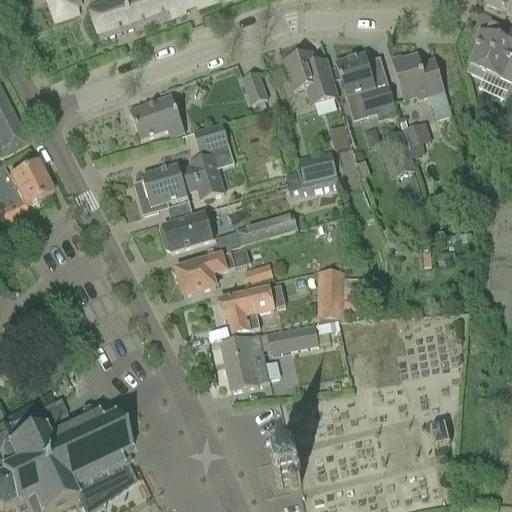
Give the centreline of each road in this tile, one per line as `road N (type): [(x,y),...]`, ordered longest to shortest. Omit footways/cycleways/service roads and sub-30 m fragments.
road 1 (tertiary): [(233,511),(39,117)]
road 2 (residential): [(39,117),(290,23),(418,23),(439,15),(449,0)]
